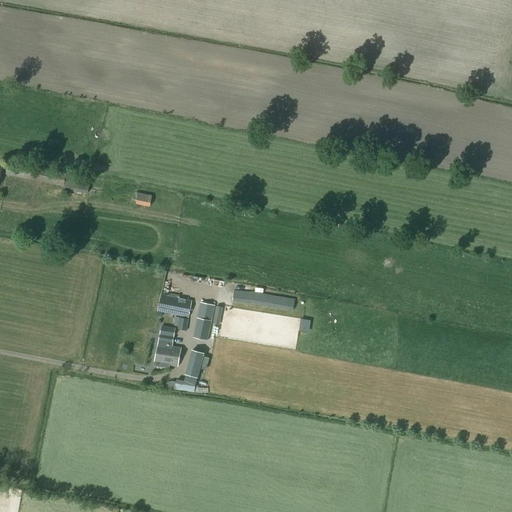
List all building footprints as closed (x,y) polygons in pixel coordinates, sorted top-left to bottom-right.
[(8,161),(5,175),(63,188),(63,190),(87,195),(89,183),(65,179),(66,174),(8,161)] [(134,188),(132,201),(146,204),(148,197),(143,196),(144,190),(134,188)] [(343,258),(361,260),(362,250),(344,249),(343,258)] [(233,291),(232,301),(247,303),(275,307),(277,296),(249,292),(249,293),(233,291)] [(188,318),(191,301),(160,295),(157,312),(175,315),(188,318)] [(278,297),(276,307),(293,310),(294,300),(278,297)] [(200,303),(193,338),(207,341),(215,306),(200,303)] [(215,306),(212,324),(218,325),(222,307),(215,306)] [(188,318),(175,316),(175,317),(173,326),(178,327),(178,330),(186,331),(188,318)] [(161,326),(153,366),(154,366),(153,372),(160,373),(161,368),(162,368),(162,370),(168,372),(169,366),(178,368),(181,348),(172,346),(175,329),(161,326)] [(191,350),(184,375),(196,378),(197,378),(204,354),(191,350)]
